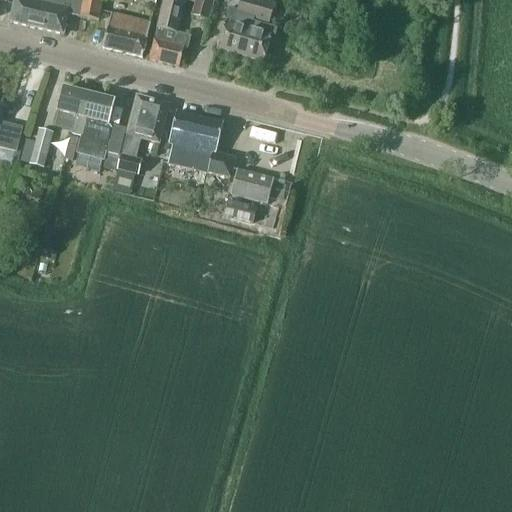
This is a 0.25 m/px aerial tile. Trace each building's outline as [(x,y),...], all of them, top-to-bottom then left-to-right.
[(67,16),(79,19),(82,0),(14,0),(9,23),(62,36),(67,16)] [(82,0),(79,19),(98,22),(101,0),(82,0)] [(190,37),(178,34),(186,1),(179,0),(162,0),(162,7),(149,60),(178,68),(183,50),(187,51),(190,37)] [(195,0),(190,18),(207,23),(213,0),(195,0)] [(274,39),(277,30),(268,27),(274,4),(259,0),(240,0),(237,12),(229,10),(216,50),(262,63),(270,38),(274,39)] [(142,59),(150,24),(111,14),(102,49),(142,59)] [(82,138),(86,120),(82,119),(88,96),(62,89),(56,113),(52,128),(72,133),(71,135),(82,138)] [(114,103),(88,96),(82,119),(86,120),(82,138),(77,155),(102,162),(104,153),(118,157),(125,130),(108,126),(114,103)] [(136,177),(140,164),(134,162),(139,140),(158,145),(168,106),(136,98),(116,172),(135,177),(136,177)] [(0,148),(15,153),(21,129),(0,124),(0,114),(1,109),(0,108),(0,148)] [(229,179),(230,177),(234,160),(215,155),(223,125),(176,114),(168,146),(172,147),(167,164),(229,179)] [(52,134),(37,130),(28,166),(43,170),(52,134)] [(267,205),(273,181),(236,171),(230,196),(267,205)] [(256,209),(228,202),(224,217),(252,225),(256,209)]
